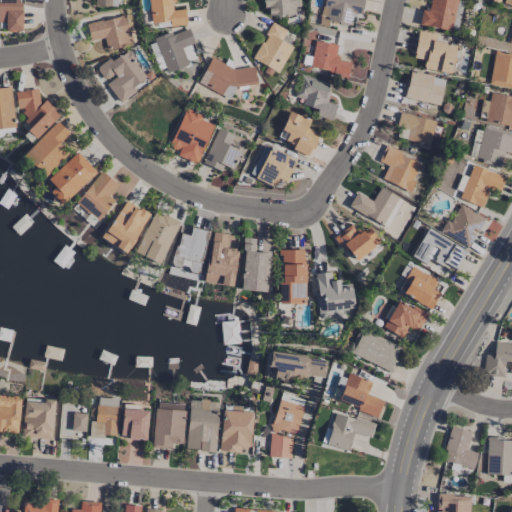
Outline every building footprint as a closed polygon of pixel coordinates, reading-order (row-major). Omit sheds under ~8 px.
[(4,31),(20,31),(19,0),(0,0),(0,22),(4,22),(4,31)] [(147,0),(150,23),(168,21),(168,27),(185,25),(184,9),(174,10),(172,0),(147,0)] [(360,15),(363,0),(323,0),(319,20),(350,27),(353,14),(360,15)] [(455,0),(428,0),(426,11),(421,10),(418,24),(449,31),(455,0)] [(457,30),(460,2),(456,2),(452,30),(457,30)] [(131,44),(125,15),(85,24),(89,40),(102,37),(105,50),(131,44)] [(279,72),(290,46),(280,42),(286,30),(269,23),(253,61),(279,72)] [(187,65),(181,48),(193,43),(188,29),(170,35),(169,32),(153,38),(166,73),(187,65)] [(449,73),(454,45),(434,41),(435,34),(417,31),(412,58),(423,60),(422,69),(449,73)] [(336,45),(314,40),(308,68),(346,77),(349,62),(333,58),(336,45)] [(163,70),(153,43),(148,45),(158,72),(163,70)] [(119,103),(135,92),(132,87),(146,77),(126,49),(96,70),(105,82),(104,83),(119,103)] [(511,53),(494,50),(488,84),(511,88),(511,53)] [(196,84),(228,99),(237,82),(248,87),(253,77),(210,56),(196,84)] [(444,78),(408,72),(403,99),(439,105),(444,78)] [(317,107),(315,117),(331,121),(335,105),(325,102),(330,84),(300,76),(294,101),(317,107)] [(0,86),(0,128),(14,127),(8,86),(0,86)] [(14,92),(16,109),(23,108),(26,129),(54,125),(50,101),(38,102),(36,89),(14,92)] [(484,122),(511,126),(511,95),(511,96),(489,93),(484,122)] [(213,123),(183,110),(167,147),(177,151),(175,155),(196,164),(213,123)] [(307,158),(319,134),(305,127),(309,120),(289,111),(277,136),(285,140),(282,146),(307,158)] [(405,141),(428,146),(434,121),(399,113),(396,127),(407,129),(405,141)] [(21,155),(42,177),(67,153),(57,144),(68,134),(56,121),(21,155)] [(499,166),(503,153),(511,155),(511,151),(511,133),(483,125),(474,158),(499,166)] [(219,171),(222,165),(232,169),(241,148),(232,144),(235,136),(217,128),(201,163),(219,171)] [(295,159),(267,146),(263,154),(264,155),(253,179),(273,188),(277,179),(284,182),(295,159)] [(407,191),(420,163),(384,146),(377,161),(387,166),(380,179),(407,191)] [(59,205),(95,172),(76,152),(45,179),(53,187),(47,192),(59,205)] [(498,193),(504,176),(470,165),(459,200),(481,207),(486,189),(498,193)] [(112,201),(107,196),(116,185),(100,171),(74,203),(96,221),(112,201)] [(355,192),(347,206),(382,225),(397,197),(379,187),(371,201),(355,192)] [(99,238),(122,254),(148,216),(124,200),(99,238)] [(475,234),(484,219),(460,204),(449,222),(445,220),(438,231),(466,248),(475,234)] [(159,264),(177,222),(152,211),(134,254),(159,264)] [(353,262),(378,242),(365,225),(355,233),(349,225),(333,237),(353,262)] [(207,231),(189,227),(187,236),(177,233),(170,265),(187,268),(186,272),(197,274),(207,231)] [(465,251),(426,228),(409,257),(425,266),(429,260),(452,273),(465,251)] [(235,251),(226,250),(228,235),(210,232),(203,283),(231,286),(235,251)] [(238,290),(265,292),(268,253),(253,252),(254,239),(242,238),(238,290)] [(303,250),(277,250),(278,304),(304,304),(303,250)] [(402,296),(430,310),(438,293),(432,290),(436,279),(410,267),(404,281),(408,283),(402,296)] [(341,317),(341,310),(352,309),(351,288),(338,289),(338,280),(330,281),(330,273),(314,273),(316,318),(341,317)] [(402,337),(406,327),(417,332),(426,314),(395,300),(382,328),(402,337)] [(347,353),(391,373),(402,349),(358,328),(347,353)] [(511,374),(511,344),(494,342),(492,355),(483,355),(481,375),(503,377),(504,368),(508,369),(508,374),(511,374)] [(305,383),(305,375),(323,377),(325,359),(268,353),(266,367),(274,368),(272,380),(305,383)] [(337,402),(376,416),(382,401),(366,394),(371,382),(347,373),(337,402)] [(303,402),(280,394),(278,399),(301,407),(303,402)] [(0,433),(17,434),(18,396),(0,395),(0,433)] [(116,399),(97,398),(97,405),(116,406),(116,399)] [(51,439),(52,401),(22,400),(21,438),(51,439)] [(292,439),(302,407),(278,400),(268,432),(292,439)] [(214,403),(188,401),(188,409),(213,410),(214,403)] [(83,434),(85,404),(60,403),(59,433),(83,434)] [(181,444),(183,405),(153,403),(151,448),(170,449),(170,444),(181,444)] [(88,436),(115,437),(116,407),(94,406),(94,421),(89,421),(88,436)] [(148,412),(122,409),(118,437),(144,440),(148,412)] [(215,451),(216,411),(187,410),(185,450),(215,451)] [(219,451),(240,452),(240,447),(250,447),(251,412),(220,411),(219,451)] [(346,451),(351,433),(369,437),(373,423),(333,413),(325,446),(346,451)] [(473,468),(476,452),(466,451),(470,431),(448,427),(442,462),(473,468)] [(290,437),(268,435),(266,457),(288,459),(290,437)] [(511,476),(511,470),(511,439),(486,438),(485,475),(511,476)] [(468,511),(469,496),(435,495),(435,511),(468,511)] [(54,511),(55,501),(23,500),(22,511),(54,511)] [(68,509),(68,511),(97,511),(98,502),(79,501),(78,510),(68,509)]
